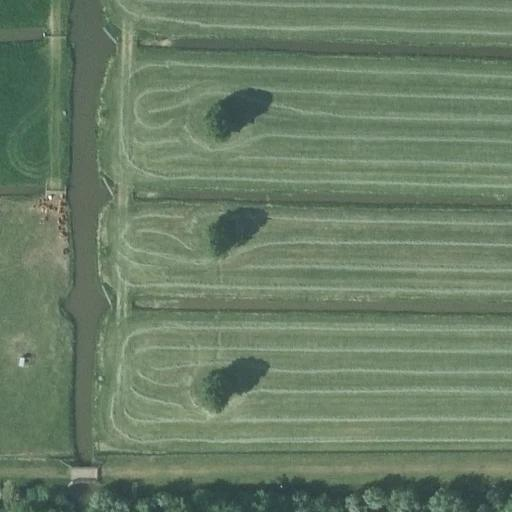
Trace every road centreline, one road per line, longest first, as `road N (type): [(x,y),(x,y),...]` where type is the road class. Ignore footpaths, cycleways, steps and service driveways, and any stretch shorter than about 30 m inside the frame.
road 1 (track): [(511,466),(0,471)]
road 2 (track): [(39,472),(27,455),(55,210),(56,0)]
road 3 (track): [(124,327),(128,0)]
